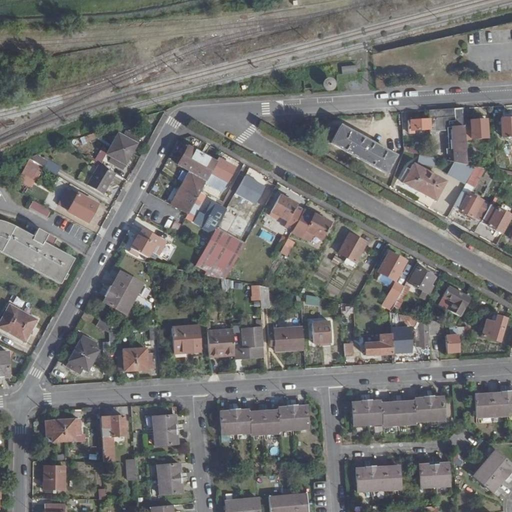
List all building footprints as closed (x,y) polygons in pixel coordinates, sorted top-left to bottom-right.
[(355,66),(338,67),(339,80),(356,78),(355,66)] [(334,78),(328,77),(324,80),(323,86),(327,91),(332,90),(335,88),(337,84),(334,78)] [(462,109),(428,112),(428,119),(429,129),(429,132),(444,131),(452,131),(454,163),(466,165),(464,140),(463,123),(462,109)] [(511,136),(511,118),(501,119),(502,137),(511,136)] [(429,129),(428,119),(407,120),(408,133),(414,133),(414,130),(429,129)] [(471,122),(463,123),(464,140),(478,140),(485,139),(487,139),(485,120),(471,121),(471,122)] [(111,132),(109,127),(85,137),(87,142),(111,132)] [(340,127),(331,143),(385,173),(394,157),(340,127)] [(444,131),(446,161),(454,163),(452,131),(444,131)] [(109,162),(122,169),(138,139),(125,133),(122,137),(117,135),(107,154),(112,157),(109,162)] [(100,161),(107,151),(102,147),(95,157),(100,161)] [(171,205),(187,214),(205,181),(209,173),(215,163),(186,147),(177,165),(189,172),(171,205)] [(49,161),(37,155),(29,159),(45,168),(49,161)] [(234,168),(217,159),(215,163),(209,173),(226,182),(234,168)] [(114,173),(100,165),(89,186),(102,194),(114,173)] [(402,183),(434,199),(444,182),(412,165),(402,183)] [(474,167),(465,183),(474,188),(485,169),(474,167)] [(209,173),(205,181),(222,190),(226,182),(209,173)] [(255,204),(266,186),(246,174),(235,192),(255,204)] [(461,191),(453,207),(478,221),(487,206),(461,191)] [(67,211),(87,222),(97,204),(77,193),(67,211)] [(279,216),(287,220),(295,205),(280,196),(269,215),(277,219),(279,216)] [(48,217),(51,210),(33,201),(29,208),(48,217)] [(205,223),(215,228),(225,210),(215,205),(212,211),(206,208),(202,214),(208,217),(205,223)] [(496,208),(486,226),(501,234),(510,216),(496,208)] [(329,223),(304,209),(294,228),(310,237),(312,234),(321,239),(329,223)] [(0,249),(60,281),(71,262),(40,245),(30,240),(6,227),(0,225),(0,249)] [(206,271),(203,275),(224,279),(244,244),(215,228),(204,249),(195,264),(206,271)] [(30,240),(40,245),(45,234),(36,229),(30,240)] [(166,242),(143,229),(139,237),(137,236),(131,248),(147,258),(150,251),(158,256),(166,242)] [(338,252),(346,257),(353,261),(354,262),(365,242),(349,233),(338,252)] [(280,252),(286,240),(281,237),(275,249),(280,252)] [(280,252),(279,253),(286,257),(293,244),(286,240),(280,252)] [(396,281),(406,262),(388,252),(378,271),(396,281)] [(415,267),(407,283),(410,285),(427,294),(431,288),(428,286),(433,277),(415,267)] [(116,281),(135,292),(140,281),(121,271),(116,281)] [(108,290),(129,302),(135,292),(116,281),(113,286),(111,285),(108,290)] [(407,283),(405,282),(402,287),(391,306),(397,308),(410,285),(407,283)] [(391,306),(402,287),(394,283),(382,305),(390,310),(391,306)] [(259,286),(251,284),(252,301),(260,301),(259,286)] [(259,286),(260,301),(260,309),(269,308),(268,288),(261,287),(259,286)] [(459,318),(469,300),(447,289),(442,298),(453,304),(448,312),(459,318)] [(123,312),(129,302),(108,290),(105,295),(107,297),(104,302),(123,312)] [(319,306),(320,297),(307,295),(306,304),(319,306)] [(0,320),(0,329),(24,342),(37,320),(9,305),(0,320)] [(390,310),(388,313),(394,314),(397,308),(391,306),(390,310)] [(500,342),(506,320),(496,316),(495,322),(487,320),(482,337),(500,342)] [(422,347),(430,347),(430,337),(428,321),(418,319),(406,317),(406,325),(414,327),(414,324),(419,325),(420,342),(422,342),(422,347)] [(108,332),(112,326),(100,319),(96,325),(108,332)] [(241,358),(263,357),(261,320),(255,320),(256,327),(242,328),(243,348),(240,349),(241,358)] [(428,321),(430,337),(439,337),(438,323),(428,321)] [(313,344),(330,343),(329,322),(311,324),(313,344)] [(173,353),(201,352),(199,326),(171,329),(173,353)] [(446,353),(459,352),(458,327),(455,327),(453,326),(454,334),(452,334),(452,337),(445,337),(446,353)] [(274,351),(304,349),(302,328),(273,330),(274,336),(274,345),(274,351)] [(207,334),(208,359),(216,359),(217,356),(225,356),(225,358),(234,357),(234,349),(232,332),(207,334)] [(365,356),(392,354),(390,334),(380,334),(380,339),(377,339),(377,343),(364,344),(365,356)] [(90,359),(92,362),(98,351),(93,348),(95,344),(82,337),(75,351),(90,359)] [(343,343),(344,357),(352,357),(351,342),(343,343)] [(135,350),(136,370),(152,369),(150,354),(146,355),(145,349),(135,350)] [(118,371),(136,370),(135,350),(122,350),(123,356),(117,356),(118,371)] [(86,371),(92,362),(90,359),(75,351),(66,366),(79,373),(82,369),(86,371)] [(7,352),(0,352),(0,376),(8,376),(7,352)] [(492,418),(506,417),(505,392),(501,393),(501,396),(491,396),(492,418)] [(476,419),(492,418),(491,396),(475,398),(476,419)] [(433,397),(428,398),(429,422),(444,421),(442,400),(433,400),(433,397)] [(413,401),(413,404),(415,423),(429,422),(428,398),(422,398),(423,401),(413,401)] [(366,426),(365,401),(360,402),(360,405),(350,405),(352,427),(366,426)] [(370,401),(365,401),(366,426),(381,425),(380,406),(380,404),(370,404),(370,401)] [(413,404),(397,405),(399,427),(415,425),(415,423),(413,404)] [(278,408),(279,412),(280,431),(293,430),(292,405),(287,405),(288,408),(278,408)] [(298,405),(292,405),(293,430),(308,428),(307,407),(298,407),(298,405)] [(381,425),(381,428),(399,427),(397,405),(380,406),(381,425)] [(222,434),(235,433),(233,409),(228,410),(229,412),(220,412),(222,434)] [(233,409),(235,433),(250,432),(249,413),(249,411),(239,411),(239,409),(233,409)] [(249,413),(250,432),(251,435),(265,434),(263,412),(249,413)] [(263,412),(265,434),(280,433),(280,431),(279,412),(263,412)] [(100,418),(103,463),(114,462),(112,437),(124,436),(122,417),(100,418)] [(153,432),(172,431),(171,417),(152,418),(153,432)] [(52,439),(52,441),(75,440),(75,437),(80,437),(79,420),(45,422),(46,439),(52,439)] [(173,446),(172,431),(153,432),(154,447),(173,446)] [(491,461),(511,478),(511,476),(511,472),(511,473),(511,472),(511,464),(498,453),(491,461)] [(127,480),(136,480),(135,460),(126,461),(127,480)] [(484,470),(502,484),(505,480),(508,482),(511,478),(491,461),(484,470)] [(156,467),(157,481),(176,479),(175,466),(156,467)] [(434,467),(435,488),(449,487),(448,466),(434,467)] [(421,489),(435,488),(434,467),(419,468),(421,489)] [(43,489),(63,490),(64,468),(43,468),(43,489)] [(371,493),(369,469),(364,470),(364,473),(354,473),(356,494),(371,493)] [(374,469),(369,469),(371,493),(386,492),(385,471),(375,471),(374,469)] [(399,470),(385,471),(386,492),(400,491),(399,470)] [(494,493),(502,484),(484,470),(476,479),(494,493)] [(176,479),(157,481),(158,494),(177,493),(176,479)] [(99,490),(99,500),(108,500),(108,497),(105,497),(104,490),(99,490)] [(293,495),(294,511),(306,511),(305,494),(293,495)] [(280,496),(281,511),(294,511),(293,495),(280,496)] [(269,511),(281,511),(280,496),(269,497),(269,511)] [(241,501),(242,511),(258,511),(258,500),(241,501)] [(225,511),(242,511),(241,501),(224,503),(225,511)]
